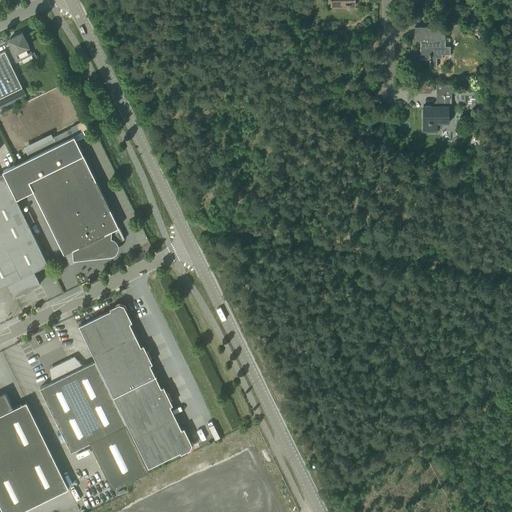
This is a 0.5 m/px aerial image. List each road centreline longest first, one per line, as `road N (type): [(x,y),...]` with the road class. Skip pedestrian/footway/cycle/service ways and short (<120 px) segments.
road 1 (tertiary): [(319,511),(188,245)]
road 2 (tertiary): [(188,245),(71,0)]
road 3 (unclassified): [(0,337),(188,245)]
road 4 (unknown): [(133,272),(207,431)]
